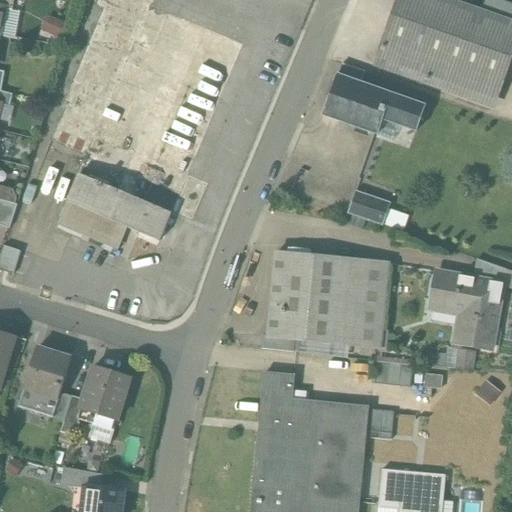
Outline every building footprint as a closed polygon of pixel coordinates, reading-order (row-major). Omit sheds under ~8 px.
[(0,0),(0,8),(5,10),(4,11),(13,12),(14,0),(0,0)] [(511,47),(511,26),(436,0),(401,0),(378,66),(492,105),(511,47)] [(48,17),(42,32),(61,39),(67,25),(48,17)] [(342,66),(338,78),(361,86),(364,74),(342,66)] [(361,86),(338,78),(324,118),(377,136),(382,122),(391,96),(361,86)] [(0,93),(0,104),(2,105),(1,106),(11,108),(13,97),(2,94),(0,93)] [(425,108),(391,96),(382,122),(415,133),(425,108)] [(40,214),(54,161),(45,159),(39,181),(31,179),(22,209),(40,214)] [(160,242),(173,213),(80,176),(59,226),(119,251),(129,229),(160,242)] [(357,194),(349,216),(382,228),(390,205),(357,194)] [(0,227),(9,231),(17,206),(0,202),(0,227)] [(21,253),(4,248),(0,259),(0,271),(14,276),(21,253)] [(390,267),(276,255),(268,338),(262,337),(261,351),(294,354),(295,342),(382,350),(390,267)] [(473,280),(504,286),(506,272),(477,261),(473,280)] [(511,274),(506,272),(503,291),(511,292),(511,274)] [(473,280),(437,274),(432,304),(461,309),(454,344),(492,351),(504,286),(473,280)] [(0,390),(15,339),(0,334),(0,390)] [(455,371),(473,373),(474,349),(458,346),(455,371)] [(71,361),(37,351),(19,409),(53,420),(61,395),(71,361)] [(377,363),(375,385),(411,389),(413,367),(377,363)] [(130,380),(94,368),(84,402),(78,421),(81,422),(96,427),(99,418),(117,423),(130,380)] [(294,378),(264,375),(251,511),(358,511),(368,409),(306,403),(307,394),(293,393),(294,378)] [(441,380),(424,378),(423,392),(440,393),(441,380)] [(500,395),(485,384),(475,399),(489,410),(500,395)] [(72,399),(61,395),(53,420),(64,424),(72,399)] [(84,402),(72,399),(64,424),(61,435),(75,440),(81,422),(78,421),(84,402)] [(394,414),(370,412),(368,440),(391,442),(394,414)] [(86,489),(102,491),(103,477),(64,470),(62,488),(85,491),(86,489)] [(442,511),(445,478),(382,472),(379,509),(410,511),(442,511)] [(362,475),(360,504),(378,505),(381,476),(362,475)] [(122,511),(125,493),(102,491),(86,489),(85,491),(82,511),(122,511)]
